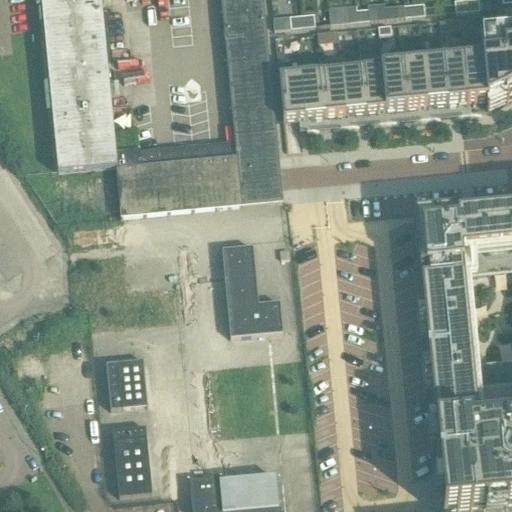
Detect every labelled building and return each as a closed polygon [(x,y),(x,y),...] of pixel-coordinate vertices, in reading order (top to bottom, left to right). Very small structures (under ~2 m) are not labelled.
[(40,0),(57,176),(58,178),(115,172),(120,224),(282,208),(262,0),(219,0),(235,163),(141,172),(140,156),(114,158),(98,0),(125,0),(126,4),(154,2),(153,0),(40,0)] [(511,0),(505,0),(501,0),(502,9),(511,7),(511,0)] [(478,4),(466,5),(467,17),(479,16),(478,4)] [(466,5),(454,6),(455,18),(467,17),(466,5)] [(423,9),(413,10),(414,22),(424,21),(423,9)] [(413,10),(403,11),(404,23),(414,22),(413,10)] [(356,12),(347,12),(349,29),(357,28),(356,16),(356,12)] [(368,15),(356,16),(357,28),(369,27),(368,15)] [(313,20),(301,21),(302,33),(314,32),(313,20)] [(301,21),(289,22),(290,34),(302,33),(301,21)] [(473,23),(458,25),(460,40),(475,38),(473,23)] [(483,38),(480,39),(487,107),(511,97),(511,104),(511,105),(511,24),(511,25),(511,30),(511,35),(507,36),(495,37),(488,38),(483,38)] [(390,31),(377,32),(378,41),(390,39),(390,31)] [(462,56),(461,56),(466,109),(485,108),(485,109),(486,109),(486,107),(487,107),(480,39),(479,39),(479,42),(480,49),(481,64),(463,66),(462,56)] [(461,56),(441,58),(446,111),(458,110),(465,109),(466,109),(461,56)] [(441,58),(421,60),(426,113),(446,111),(441,58)] [(402,62),(400,62),(405,115),(426,113),(421,60),(419,60),(420,70),(402,71),(402,62)] [(400,62),(380,64),(385,117),(387,117),(393,116),(405,115),(400,62)] [(380,74),(360,76),(365,119),(385,117),(380,64),(379,64),(380,74)] [(340,68),(339,68),(344,121),(365,119),(360,76),(360,67),(341,69),(340,68)] [(339,68),(319,70),(324,123),(344,121),(339,68)] [(319,80),(300,81),(304,125),(324,123),(319,70),(318,70),(319,80)] [(300,81),(278,83),(282,127),(294,126),(304,125),(300,81)] [(416,224),(413,225),(422,317),(424,342),(427,370),(428,382),(430,394),(432,423),(435,447),(439,487),(439,488),(439,489),(440,489),(442,503),(440,503),(440,504),(440,505),(442,505),(442,511),(511,511),(511,215),(510,216),(510,215),(507,215),(496,216),(468,219),(458,220),(427,223),(416,224)] [(252,253),(221,256),(230,344),(282,339),(279,308),(258,310),(252,253)] [(105,369),(110,416),(147,412),(142,365),(105,369)] [(112,436),(118,503),(151,499),(145,432),(112,436)] [(190,487),(189,488),(189,489),(191,511),(277,511),(274,481),(218,487),(218,486),(218,485),(217,485),(216,484),(191,487),(190,487)]
